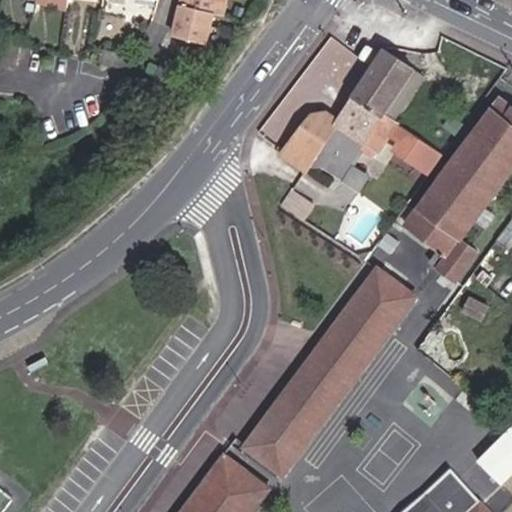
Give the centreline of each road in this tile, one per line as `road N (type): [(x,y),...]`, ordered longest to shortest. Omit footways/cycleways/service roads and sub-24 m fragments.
road 1 (residential): [(94,511),(226,322),(219,240),(201,194),(174,178)]
road 2 (tertiary): [(311,0),(174,178)]
road 3 (tertiary): [(174,178),(68,278),(0,316)]
